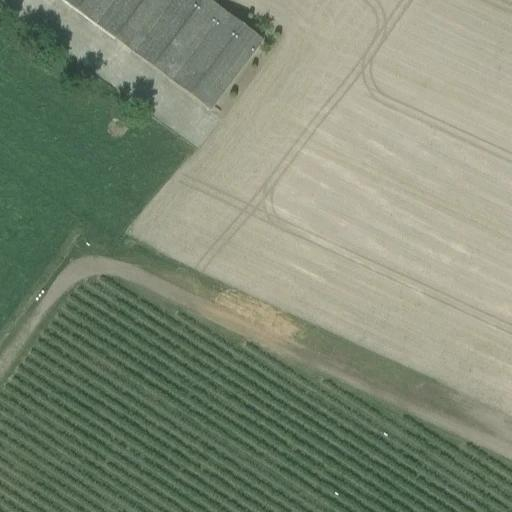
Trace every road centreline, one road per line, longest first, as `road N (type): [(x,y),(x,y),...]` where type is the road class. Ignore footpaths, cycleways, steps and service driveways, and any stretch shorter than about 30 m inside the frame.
road 1 (track): [(121,259),(511,438)]
road 2 (unknown): [(47,0),(220,126)]
